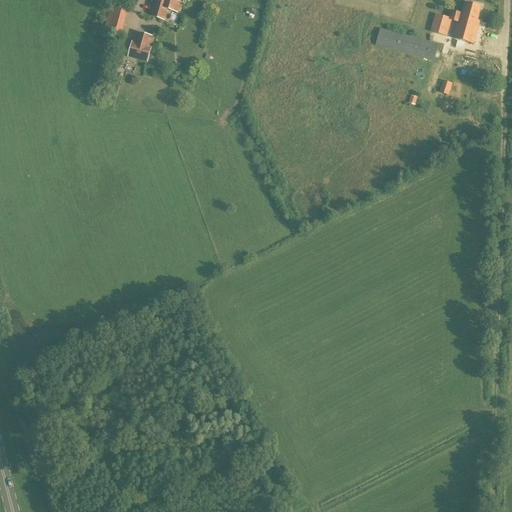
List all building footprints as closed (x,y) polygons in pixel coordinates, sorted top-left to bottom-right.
[(177,12),(180,0),(162,0),(162,1),(159,0),(155,0),(151,16),(159,19),(162,8),(177,12)] [(478,21),(482,7),(465,2),(462,14),(452,11),(450,19),(435,14),(430,32),(447,37),(451,21),(456,22),(452,38),(474,44),(480,22),(478,21)] [(128,11),(111,7),(105,29),(122,34),(128,11)] [(434,61),(439,44),(380,29),(375,47),(434,61)] [(142,45),(144,35),(137,33),(134,43),(132,42),(128,57),(147,62),(151,47),(142,45)] [(449,96),(452,83),(449,82),(453,69),(441,66),(438,79),(443,81),(439,93),(449,96)]
